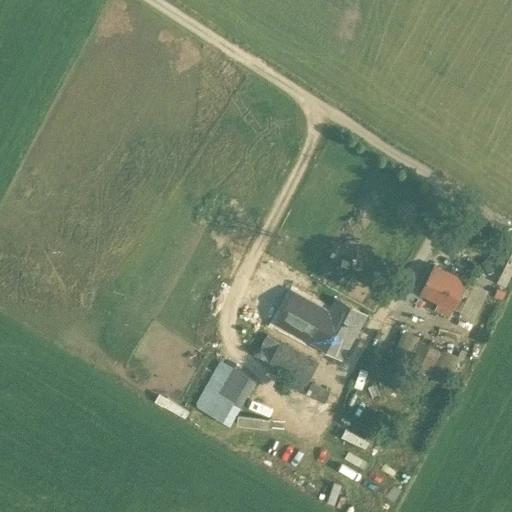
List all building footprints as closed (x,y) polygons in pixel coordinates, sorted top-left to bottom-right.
[(449,317),(452,310),(466,282),(435,266),(421,295),(438,303),(435,310),(449,317)] [(473,281),(456,312),(473,321),(489,289),(473,281)] [(343,361),(368,315),(335,297),(310,341),(343,361)] [(320,362),(268,333),(255,355),(269,363),(268,365),(295,380),(293,384),(324,403),(331,392),(310,379),(320,362)] [(407,366),(429,378),(442,352),(419,340),(407,366)] [(231,424),(254,377),(218,359),(195,406),(231,424)] [(240,413),(233,420),(256,441),(263,434),(240,413)]
